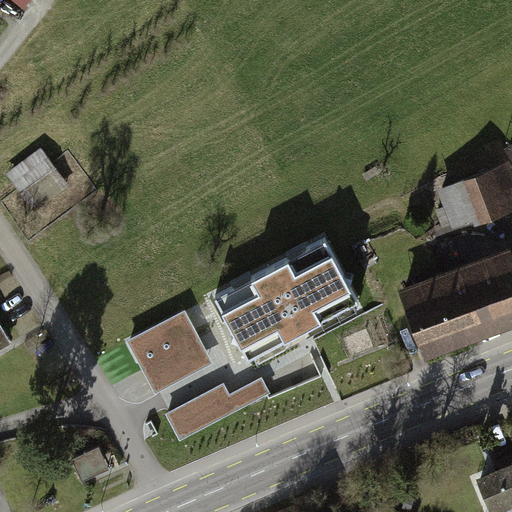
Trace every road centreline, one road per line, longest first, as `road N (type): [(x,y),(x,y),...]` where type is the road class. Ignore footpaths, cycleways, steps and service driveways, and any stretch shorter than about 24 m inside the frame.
road 1 (primary): [(169,511),(511,369)]
road 2 (residential): [(102,395),(0,233)]
road 3 (residential): [(169,511),(102,395)]
